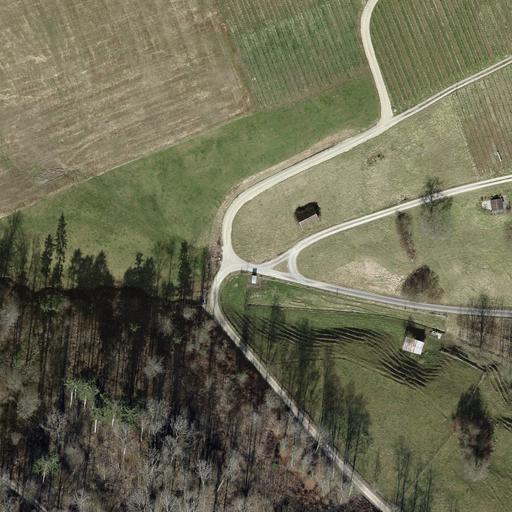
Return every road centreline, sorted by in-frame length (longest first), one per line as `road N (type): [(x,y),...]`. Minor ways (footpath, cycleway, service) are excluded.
road 1 (track): [(511,58),(249,193),(227,226),(231,264)]
road 2 (track): [(390,511),(216,311),(221,273),(246,265)]
road 3 (unclassified): [(246,265),(402,302),(511,313)]
road 4 (track): [(292,251),(334,228),(511,177)]
road 5 (track): [(374,0),(365,32),(385,125)]
